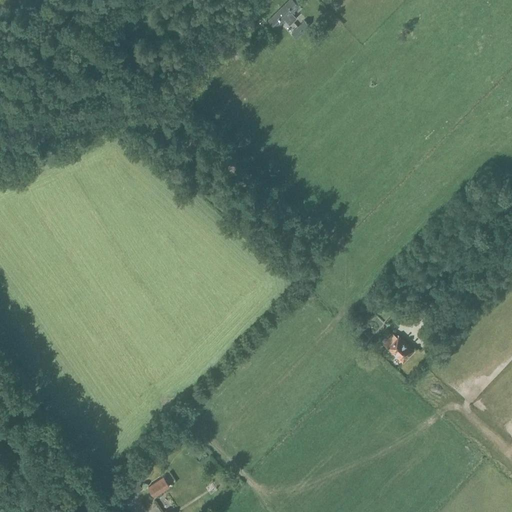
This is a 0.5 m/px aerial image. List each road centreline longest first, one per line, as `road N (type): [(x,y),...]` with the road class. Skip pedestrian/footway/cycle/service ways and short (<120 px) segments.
road 1 (track): [(0,114),(149,87),(245,0)]
road 2 (track): [(0,369),(101,511)]
road 3 (track): [(511,236),(424,325)]
